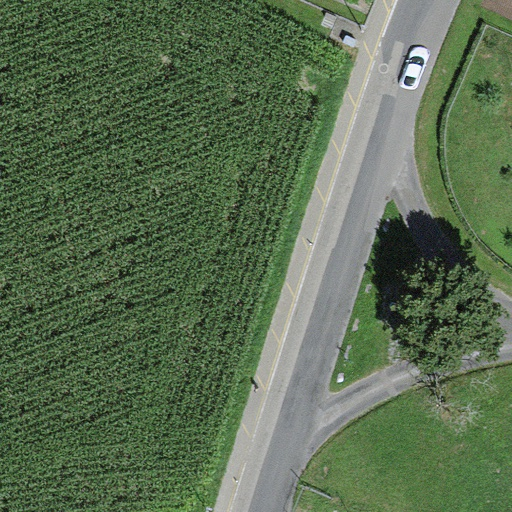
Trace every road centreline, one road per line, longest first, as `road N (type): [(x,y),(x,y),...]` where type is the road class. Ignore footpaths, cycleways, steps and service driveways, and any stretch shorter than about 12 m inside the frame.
road 1 (tertiary): [(448,0),(358,203),(262,511)]
road 2 (track): [(270,485),(373,387),(511,349)]
